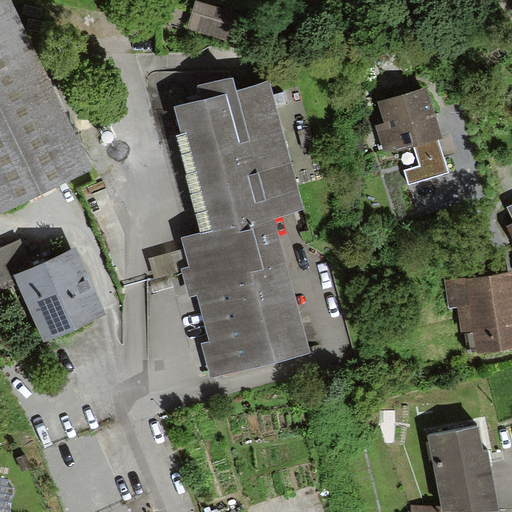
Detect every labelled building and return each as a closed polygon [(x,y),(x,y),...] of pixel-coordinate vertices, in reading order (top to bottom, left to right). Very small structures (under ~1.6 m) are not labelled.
[(0,0),(0,206),(92,163),(13,0),(0,0)] [(244,16),(191,2),(184,30),(237,44),(244,16)] [(204,231),(265,215),(295,207),(261,81),(228,89),(225,75),(191,84),(195,98),(170,105),(204,231)] [(423,92),(376,105),(381,123),(370,126),(378,152),(435,137),(423,92)] [(301,349),(265,215),(204,231),(175,239),(211,373),(301,349)] [(511,228),(503,233),(511,254),(511,228)] [(0,286),(18,279),(32,273),(18,242),(0,249),(0,286)] [(18,279),(45,339),(106,313),(79,252),(32,273),(18,279)] [(511,303),(509,275),(445,282),(449,314),(463,312),(468,355),(511,349),(511,303)] [(425,435),(438,509),(495,510),(484,450),(475,451),(471,427),(425,435)]
